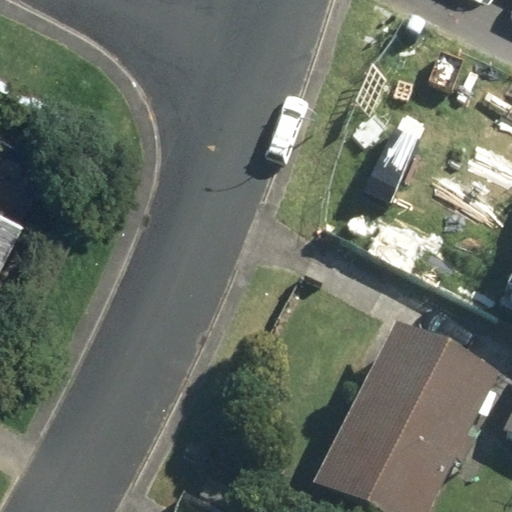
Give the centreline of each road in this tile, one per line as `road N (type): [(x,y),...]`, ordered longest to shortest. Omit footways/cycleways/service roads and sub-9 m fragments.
road 1 (residential): [(64,511),(126,402),(242,72)]
road 2 (residential): [(242,72),(103,0)]
